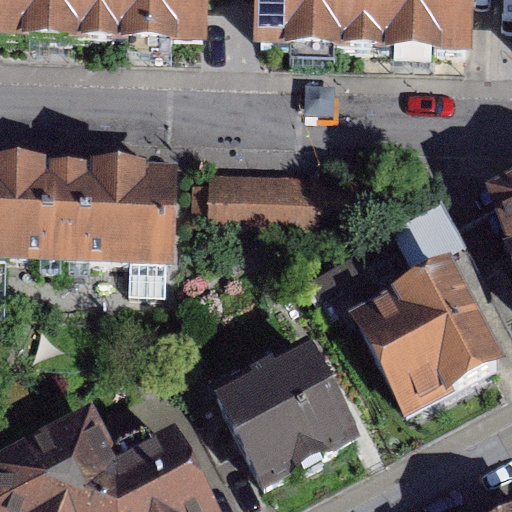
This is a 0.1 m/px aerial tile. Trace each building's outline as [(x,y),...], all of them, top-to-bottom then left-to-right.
[(133,0),(0,0),(0,48),(132,53),(133,0)] [(256,0),(133,0),(132,53),(255,57),(256,0)] [(406,0),(277,0),(275,58),(405,62),(406,0)] [(469,0),(406,0),(405,62),(464,65),(469,0)] [(107,175),(0,172),(0,281),(105,284),(107,175)] [(217,177),(107,175),(105,284),(215,286),(217,177)] [(511,191),(501,191),(511,214),(511,191)] [(511,292),(499,265),(371,329),(423,431),(511,387),(511,292)] [(358,335),(226,396),(280,509),(411,447),(358,335)] [(128,413),(0,471),(0,506),(1,511),(270,511),(230,430),(150,460),(128,413)]
